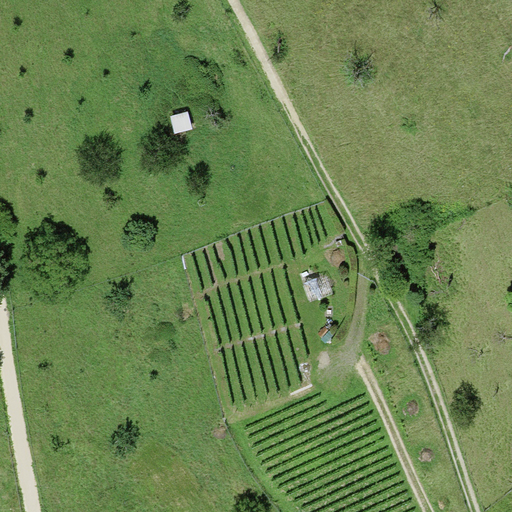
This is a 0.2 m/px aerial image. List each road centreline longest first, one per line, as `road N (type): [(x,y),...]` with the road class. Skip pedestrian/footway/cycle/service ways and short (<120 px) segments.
road 1 (track): [(232,0),(412,329),(478,511)]
road 2 (track): [(0,313),(31,511)]
